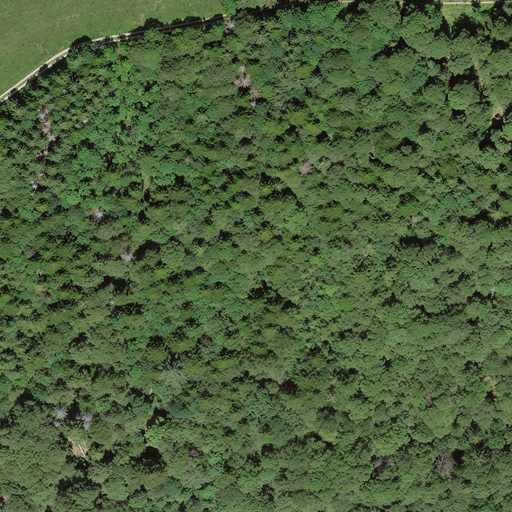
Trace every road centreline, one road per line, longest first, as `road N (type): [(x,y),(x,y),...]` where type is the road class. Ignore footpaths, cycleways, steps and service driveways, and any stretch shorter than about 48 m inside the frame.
road 1 (track): [(0,98),(64,53),(94,43),(315,0)]
road 2 (track): [(322,0),(367,9),(511,0)]
